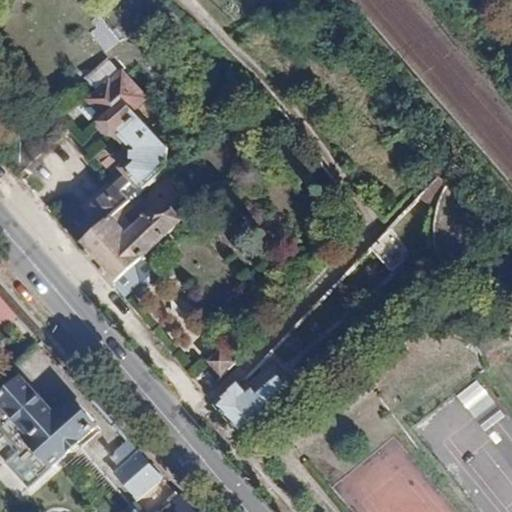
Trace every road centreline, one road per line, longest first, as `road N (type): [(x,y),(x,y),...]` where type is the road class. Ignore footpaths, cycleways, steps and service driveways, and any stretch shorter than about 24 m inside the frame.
road 1 (residential): [(181,431),(377,226),(278,81),(196,0)]
road 2 (primary): [(0,223),(181,431)]
